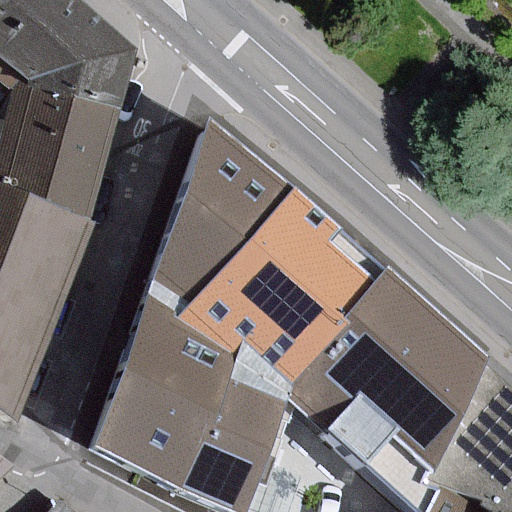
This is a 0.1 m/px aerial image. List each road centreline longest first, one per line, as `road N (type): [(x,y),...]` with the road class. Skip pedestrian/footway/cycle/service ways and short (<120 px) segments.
road 1 (residential): [(213,35),(185,70),(35,458)]
road 2 (primary): [(213,35),(466,261)]
